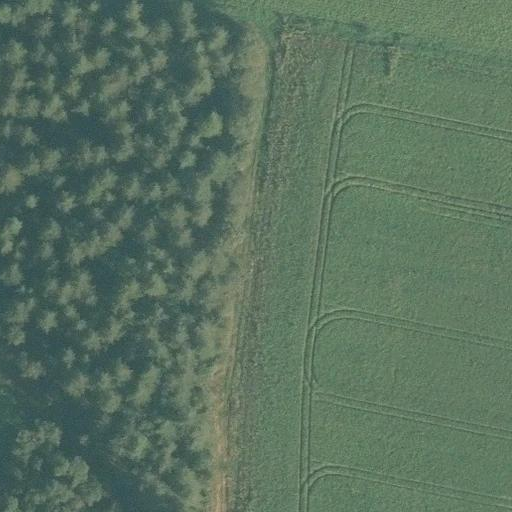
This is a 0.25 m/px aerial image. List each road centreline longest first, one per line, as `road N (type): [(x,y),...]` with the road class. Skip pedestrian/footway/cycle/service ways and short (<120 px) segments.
road 1 (track): [(219,511),(257,46),(245,22),(147,0)]
road 2 (track): [(0,332),(141,511)]
